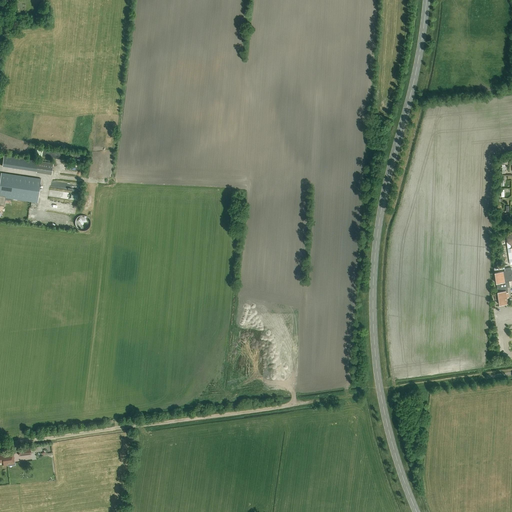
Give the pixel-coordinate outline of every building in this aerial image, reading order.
[(2,166),(36,171),(52,174),(54,164),(37,161),(3,156),(2,166)] [(0,205),(4,206),(5,202),(11,203),(12,199),(37,203),(41,179),(1,173),(0,179),(0,205)] [(75,224),(75,225),(75,226),(76,227),(76,228),(77,229),(78,230),(79,230),(81,231),(82,231),(83,231),(85,230),(86,230),(87,229),(88,229),(88,228),(89,228),(89,227),(90,226),(90,225),(90,224),(90,223),(90,222),(90,221),(90,220),(89,219),(89,218),(88,217),(87,217),(86,216),(85,216),(84,216),(83,215),(82,215),(81,216),(80,216),(79,216),(78,217),(77,218),(76,219),(75,220),(75,221),(75,222),(75,223),(75,224)] [(509,298),(508,293),(506,293),(506,291),(508,291),(507,287),(510,287),(509,281),(511,280),(511,270),(511,268),(504,269),(504,271),(495,273),(496,283),(498,294),(494,295),(495,300),(499,299),(500,305),(508,304),(507,298),(509,298)] [(7,466),(8,466),(7,464),(14,463),(13,452),(0,453),(0,462),(3,462),(3,466),(7,466)]
